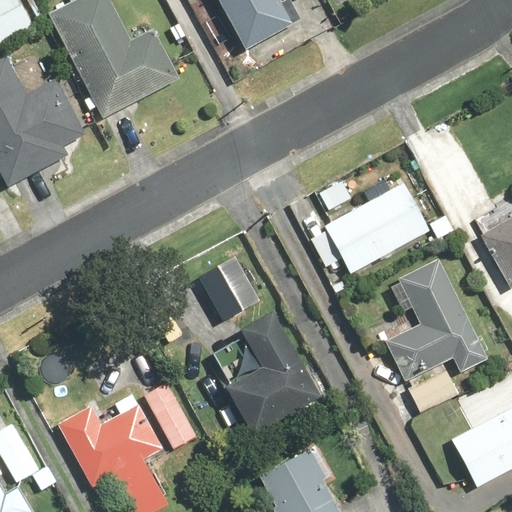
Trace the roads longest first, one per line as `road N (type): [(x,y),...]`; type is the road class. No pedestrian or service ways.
road 1 (residential): [(0,283),(500,0)]
road 2 (unknown): [(246,147),(453,511)]
